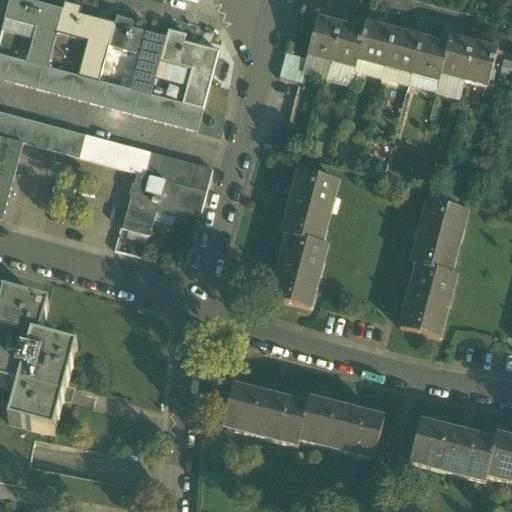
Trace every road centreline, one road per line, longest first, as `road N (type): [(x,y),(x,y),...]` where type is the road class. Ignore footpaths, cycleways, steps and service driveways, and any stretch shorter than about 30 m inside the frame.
road 1 (residential): [(511,401),(246,335),(196,312)]
road 2 (residential): [(196,312),(263,67),(255,8)]
road 3 (residential): [(196,312),(158,294),(0,252)]
road 4 (residential): [(174,511),(196,312)]
